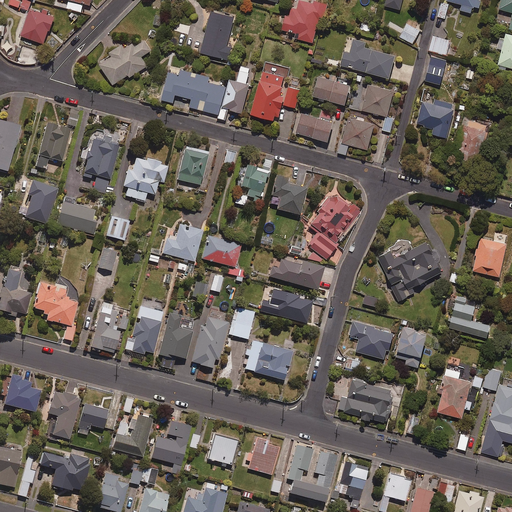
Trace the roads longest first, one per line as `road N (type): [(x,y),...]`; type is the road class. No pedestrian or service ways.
road 1 (residential): [(383,178),(41,84)]
road 2 (residential): [(0,346),(307,427)]
road 3 (residential): [(307,427),(346,277),(383,178)]
road 4 (residential): [(307,427),(511,480)]
road 5 (residential): [(511,212),(383,178)]
